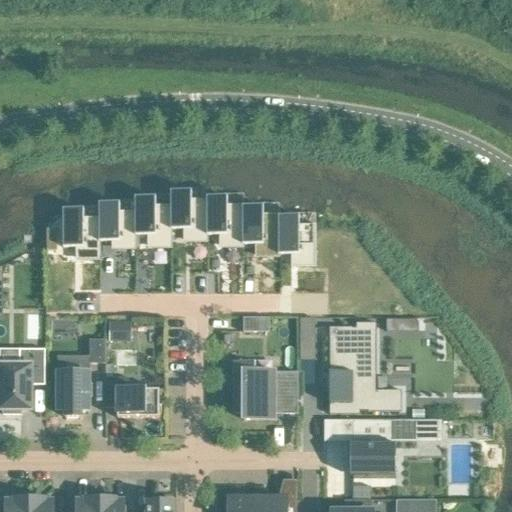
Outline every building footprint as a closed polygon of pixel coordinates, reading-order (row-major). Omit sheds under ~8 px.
[(136,198),(136,250),(137,250),(137,236),(154,236),(154,249),(172,249),(172,192),(171,192),(171,206),(156,206),(156,198),(136,198)] [(172,192),(172,249),(173,249),(173,230),(190,230),(190,243),(208,243),(208,198),(207,198),(207,200),(192,200),(192,192),(172,192)] [(208,198),(208,243),(209,243),(209,236),(226,235),(226,249),(244,249),(244,206),(228,206),(228,197),(208,198)] [(100,204),(100,261),(101,261),(101,242),(118,242),(118,250),(136,250),(136,198),(135,198),(135,212),(120,213),(120,204),(100,204)] [(84,210),(63,210),(64,249),(82,248),(82,261),(100,261),(100,204),(99,204),(100,224),(84,224),(84,210)] [(244,206),(244,249),(245,249),(245,245),(261,245),(262,258),(280,258),(280,215),(264,215),(264,207),(245,207),(245,206),(244,206)] [(280,215),(280,258),(280,255),(297,255),(297,268),(316,268),(316,238),(316,225),(300,225),(300,217),(280,216),(280,215)] [(270,318),(244,318),(244,333),(270,333),(270,318)] [(130,323),(110,323),(110,341),(130,341),(130,323)] [(330,405),(330,415),(348,415),(348,413),(355,413),(355,415),(360,415),(360,411),(368,411),(368,412),(402,412),(402,391),(375,391),(375,336),(377,336),(377,324),(357,324),(357,329),(353,329),(353,328),(330,328),(330,337),(334,337),(334,374),(331,374),(331,391),(328,391),(328,392),(331,392),(331,405),(330,405)] [(315,338),(315,327),(300,327),(300,337),(315,338)] [(106,340),(90,340),(90,364),(106,364),(106,340)] [(2,414),(21,414),(21,410),(31,410),(31,386),(45,386),(45,350),(19,350),(19,366),(0,365),(0,410),(2,410),(2,414)] [(254,373),(254,365),(236,365),(236,414),(244,414),(244,421),(275,421),(275,415),(298,415),(298,373),(254,373)] [(90,372),(58,372),(58,412),(66,412),(66,418),(82,418),(82,412),(90,412),(90,398),(91,398),(91,386),(90,386),(90,372)] [(128,390),(128,378),(106,378),(106,408),(118,408),(118,418),(160,418),(160,390),(128,390)] [(353,443),(353,476),(395,476),(395,445),(393,445),(393,441),(417,441),(417,422),(417,421),(353,421),(353,443)] [(29,511),(30,499),(16,499),(16,503),(6,503),(6,511),(29,511)] [(30,499),(29,511),(53,511),(53,503),(44,503),(44,499),(30,499)] [(100,511),(101,499),(87,500),(87,503),(77,503),(77,511),(100,511)] [(101,499),(100,511),(124,511),(124,503),(115,503),(115,499),(101,499)] [(172,511),(173,503),(173,499),(158,499),(158,503),(149,503),(148,511),(172,511)] [(230,501),(229,511),(297,511),(297,501),(280,501),(278,507),(268,504),(268,501),(230,501)] [(371,511),(372,501),(345,501),(344,511),(371,511)] [(408,511),(408,501),(396,501),(396,511),(408,511)]
